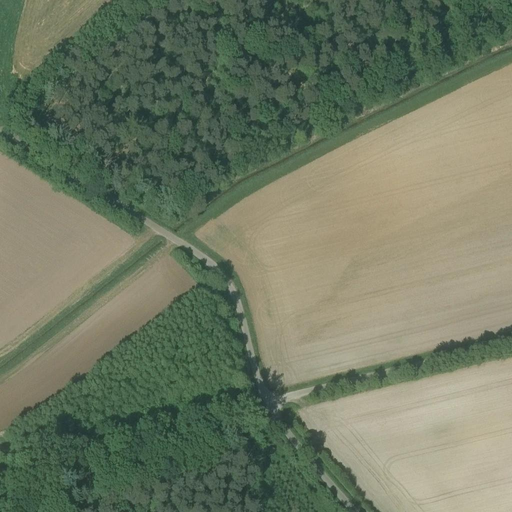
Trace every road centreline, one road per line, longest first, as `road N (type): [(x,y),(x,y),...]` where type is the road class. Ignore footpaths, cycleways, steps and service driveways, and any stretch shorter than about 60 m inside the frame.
road 1 (unclassified): [(267,397),(226,275),(204,253),(0,124)]
road 2 (unclassified): [(511,338),(267,397)]
road 3 (unclassified): [(353,511),(267,397)]
